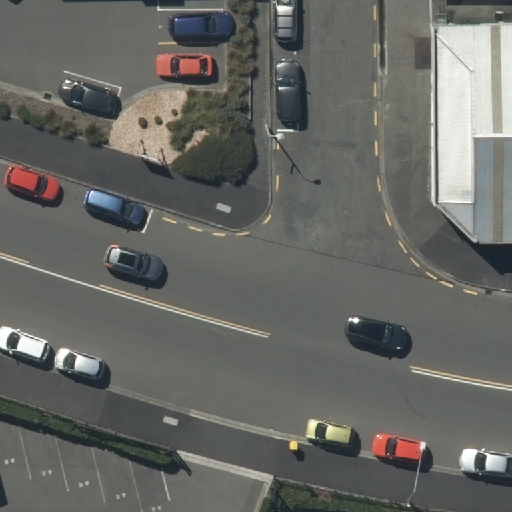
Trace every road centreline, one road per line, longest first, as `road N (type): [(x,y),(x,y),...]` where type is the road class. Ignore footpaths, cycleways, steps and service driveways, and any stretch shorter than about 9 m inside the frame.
road 1 (unclassified): [(331,0),(336,358)]
road 2 (tertiary): [(336,358),(0,252)]
road 3 (tertiary): [(511,388),(336,358)]
